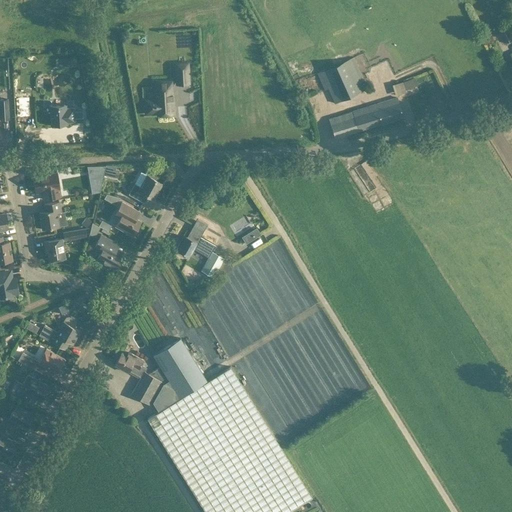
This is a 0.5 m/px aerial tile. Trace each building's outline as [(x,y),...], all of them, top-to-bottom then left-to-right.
[(507,30),(502,32),(506,43),(511,40),(511,34),(509,29),(507,30)] [(488,35),(483,38),(486,45),(486,44),(491,42),(488,35)] [(328,88),(335,103),(364,90),(368,88),(354,56),(318,72),(326,89),(328,88)] [(71,58),(64,58),(64,66),(72,66),(71,58)] [(176,64),(177,83),(189,82),(188,63),(176,64)] [(433,88),(444,83),(438,71),(427,76),(433,88)] [(422,89),(419,79),(397,87),(401,96),(422,89)] [(156,101),(145,101),(145,113),(158,112),(158,114),(171,114),(171,107),(173,106),(172,83),(161,84),(162,98),(156,99),(156,101)] [(30,116),(29,97),(16,98),(17,117),(30,116)] [(335,138),(403,116),(397,97),(329,118),(335,138)] [(0,119),(9,119),(8,99),(0,99),(0,119)] [(66,104),(49,105),(50,125),(68,124),(67,123),(75,122),(75,119),(83,118),(83,110),(75,111),(74,107),(67,108),(66,104)] [(106,165),(104,174),(114,177),(115,169),(116,166),(106,165)] [(141,171),(135,183),(128,194),(144,203),(148,196),(153,199),(162,183),(157,180),(159,175),(148,168),(145,174),(141,171)] [(43,199),(53,197),(61,196),(59,188),(60,188),(59,182),(57,172),(33,176),(36,192),(42,191),(43,199)] [(103,176),(90,179),(92,193),(100,192),(103,176)] [(107,194),(105,198),(116,205),(120,198),(107,194)] [(42,229),(52,227),(59,226),(67,225),(65,212),(61,213),(59,201),(44,204),(45,211),(39,212),(42,229)] [(115,226),(124,231),(133,235),(141,221),(136,218),(139,211),(122,201),(117,210),(115,215),(120,218),(115,226)] [(86,218),(82,223),(87,227),(91,221),(86,218)] [(92,222),(90,234),(95,237),(100,227),(92,222)] [(180,243),(177,248),(178,250),(189,256),(193,248),(209,257),(212,251),(215,245),(200,236),(203,230),(194,225),(187,237),(186,236),(182,243),(180,243)] [(257,227),(250,232),(254,239),(261,234),(257,227)] [(86,236),(85,228),(63,232),(65,240),(86,236)] [(103,228),(100,233),(108,237),(110,232),(103,228)] [(122,255),(115,251),(119,244),(101,234),(94,248),(101,252),(97,259),(114,269),(122,255)] [(0,261),(2,261),(12,260),(9,241),(3,242),(2,236),(0,235),(0,261)] [(47,247),(49,260),(65,258),(61,238),(44,241),(45,248),(47,247)] [(209,257),(201,270),(213,277),(219,267),(224,258),(216,254),(212,251),(209,257)] [(5,296),(14,295),(14,293),(18,293),(18,292),(17,292),(16,285),(13,283),(10,283),(9,279),(10,278),(10,273),(8,271),(0,272),(0,299),(6,299),(5,296)] [(71,301),(64,304),(66,310),(74,307),(71,301)] [(295,437),(375,393),(328,309),(292,329),(307,355),(296,361),(287,345),(293,341),(289,334),(259,351),(267,366),(268,368),(259,373),(295,437)] [(73,344),(80,330),(73,327),(76,323),(75,320),(69,316),(66,317),(63,322),(66,323),(60,333),(45,325),(39,335),(65,349),(69,342),(73,344)] [(133,321),(122,328),(126,335),(138,329),(133,321)] [(39,327),(29,322),(26,328),(36,333),(39,327)] [(131,394),(140,399),(151,405),(152,401),(158,410),(206,379),(180,337),(153,354),(160,366),(149,373),(145,371),(147,367),(141,364),(143,362),(136,358),(137,356),(129,352),(126,356),(121,353),(115,364),(128,372),(128,371),(140,377),(131,394)] [(47,367),(48,368),(57,372),(65,358),(56,354),(46,348),(39,362),(47,367)] [(38,360),(22,352),(18,360),(33,368),(38,360)] [(205,511),(288,511),(312,497),(230,365),(147,417),(205,511)] [(16,380),(9,392),(16,396),(17,395),(22,398),(23,399),(24,399),(33,404),(37,397),(42,400),(50,386),(41,381),(37,379),(32,377),(28,375),(23,384),(16,380)] [(3,379),(0,384),(0,385),(6,388),(9,383),(3,379)] [(0,423),(17,432),(21,425),(26,428),(34,414),(25,409),(16,405),(9,418),(4,416),(0,423)] [(17,432),(0,423),(0,450),(11,456),(18,442),(13,439),(17,432)]
